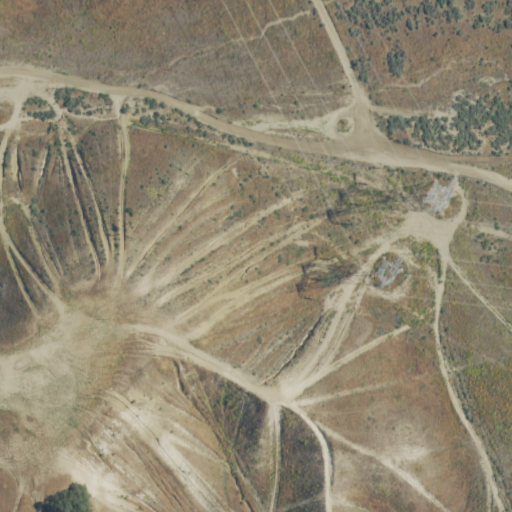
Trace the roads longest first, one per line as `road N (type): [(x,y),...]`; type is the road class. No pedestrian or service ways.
road 1 (track): [(395,148),(279,142),(175,106),(0,77)]
road 2 (track): [(511,188),(382,137),(311,0)]
